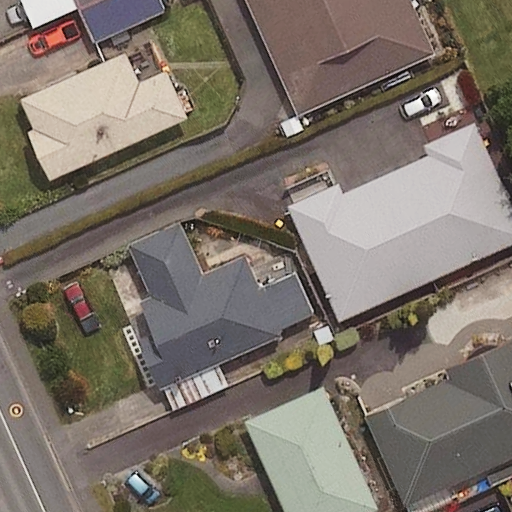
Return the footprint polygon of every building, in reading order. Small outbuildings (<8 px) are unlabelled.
[(78,1),(79,0),(23,0),(32,21),(78,1)] [(161,0),(79,0),(78,1),(94,37),(164,6),(161,0)] [(432,45),(411,0),(250,0),(299,105),(432,45)] [(75,7),(37,24),(47,48),(86,31),(75,7)] [(137,71),(124,42),(17,89),(50,165),(184,106),(164,59),(137,71)] [(511,233),(511,197),(476,115),(426,137),(430,147),(337,187),(333,177),(287,197),(337,310),(511,233)] [(154,284),(120,300),(170,404),(228,377),(219,356),(315,310),(292,261),(259,277),(241,239),(199,259),(177,214),(131,236),(154,284)] [(511,446),(511,321),(439,354),(446,369),(364,406),(405,495),(511,446)] [(343,511),(375,498),(320,377),(244,411),(289,511),(343,511)]
